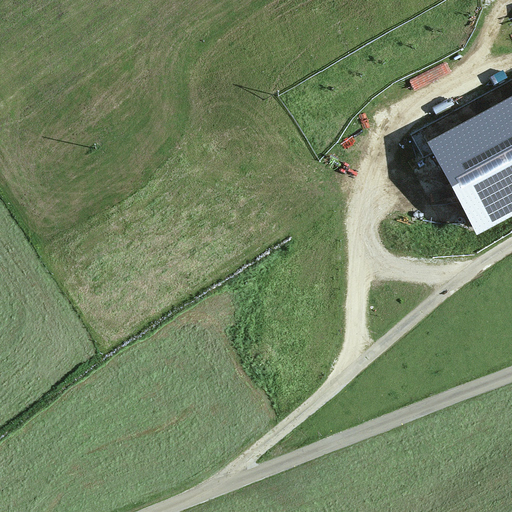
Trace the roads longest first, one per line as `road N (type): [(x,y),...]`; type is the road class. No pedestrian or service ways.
road 1 (track): [(511,64),(467,78),(408,113),(383,146),(355,289),(351,376)]
road 2 (unclassified): [(511,373),(148,511)]
